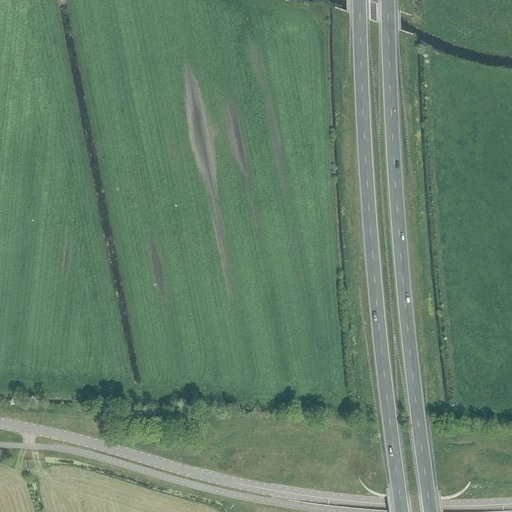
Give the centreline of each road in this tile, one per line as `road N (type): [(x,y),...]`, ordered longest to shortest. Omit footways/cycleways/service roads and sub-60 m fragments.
road 1 (tertiary): [(511,504),(387,504),(265,489),(0,423)]
road 2 (trunk): [(430,511),(400,259),(387,0)]
road 3 (trunk): [(359,0),(372,267),(400,511)]
